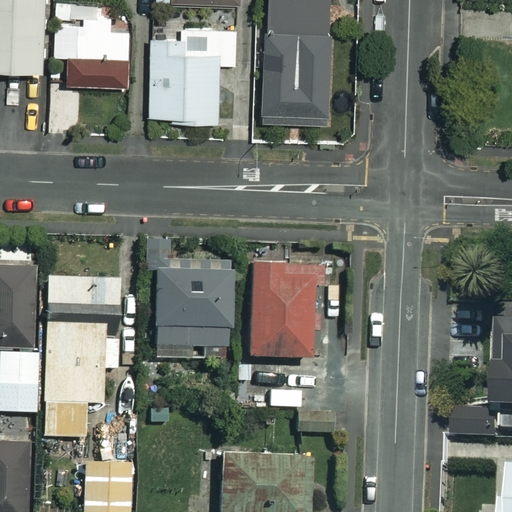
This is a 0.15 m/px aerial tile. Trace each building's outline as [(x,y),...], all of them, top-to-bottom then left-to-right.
[(37,0),(0,0),(0,66),(35,67),(37,0)] [(326,0),(263,0),(257,120),(320,123),(326,0)] [(511,13),(461,11),(460,36),(511,39),(511,13)] [(113,16),(84,15),(83,33),(76,33),(76,52),(61,52),(61,84),(124,85),(125,25),(112,25),(113,16)] [(178,28),(178,38),(147,38),(146,119),(215,119),(216,63),(234,63),(235,29),(178,28)] [(167,238),(145,238),(144,269),(154,269),(152,344),(227,346),(230,258),(167,256),(167,238)] [(236,360),(325,365),(330,262),(241,257),(236,360)] [(28,267),(0,267),(0,411),(32,412),(32,353),(28,353),(28,267)] [(99,323),(112,323),(113,277),(40,277),(39,437),(81,436),(82,429),(91,429),(92,403),(98,403),(99,368),(113,368),(114,334),(99,334),(99,323)] [(511,304),(499,304),(496,412),(511,412),(511,304)] [(327,410),(294,409),(293,431),(327,432),(327,410)] [(496,420),(487,421),(487,410),(451,410),(451,441),(496,439),(496,420)] [(81,436),(79,511),(126,511),(129,430),(91,429),(82,429),(81,436)] [(23,511),(23,442),(0,442),(0,511),(23,511)] [(303,511),(307,456),(215,451),(212,511),(303,511)] [(511,511),(511,468),(508,468),(507,501),(500,501),(499,511),(511,511)] [(172,511),(172,497),(147,498),(147,511),(172,511)]
